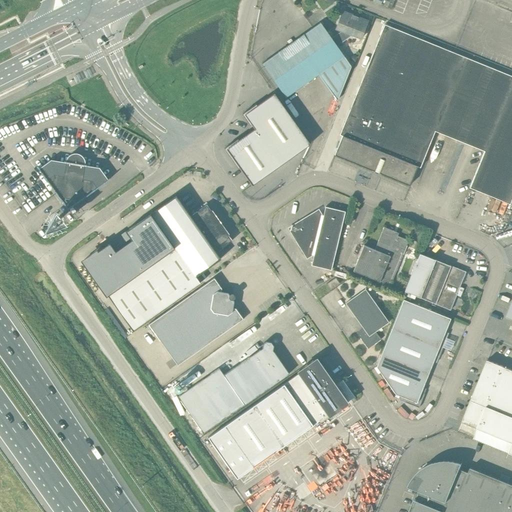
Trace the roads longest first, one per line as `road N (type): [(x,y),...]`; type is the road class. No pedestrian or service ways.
road 1 (unclassified): [(250,219),(389,419),(409,429),(435,421),(495,276),(491,252),(326,179),(303,181)]
road 2 (tertiary): [(224,511),(46,258)]
road 3 (motorway): [(122,511),(0,338)]
road 4 (tertiary): [(46,258),(189,149)]
road 5 (unclassified): [(189,149),(228,109),(252,0)]
road 6 (tertiary): [(86,31),(124,101),(189,149)]
road 7 (tertiary): [(189,149),(139,93),(102,22)]
road 8 (motorway): [(0,405),(75,511)]
